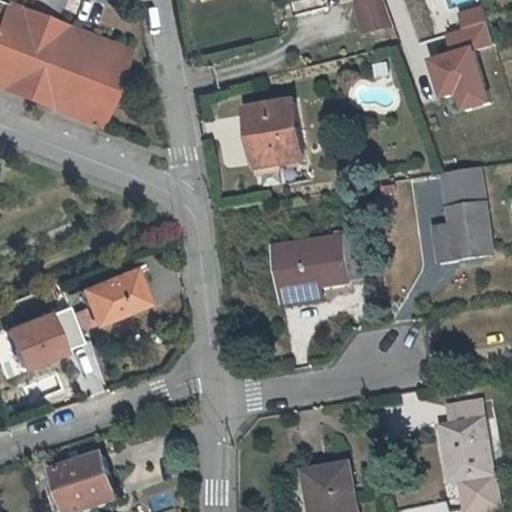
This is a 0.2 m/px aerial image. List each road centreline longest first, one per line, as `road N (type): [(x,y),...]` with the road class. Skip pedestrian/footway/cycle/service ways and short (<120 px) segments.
road 1 (residential): [(214,374),(0,444)]
road 2 (residential): [(217,396),(427,363)]
road 3 (residential): [(0,125),(195,199)]
road 4 (residential): [(159,0),(195,199)]
road 5 (residential): [(195,199),(214,374)]
